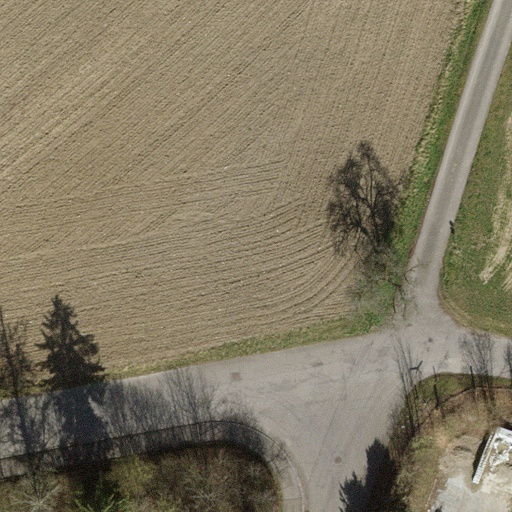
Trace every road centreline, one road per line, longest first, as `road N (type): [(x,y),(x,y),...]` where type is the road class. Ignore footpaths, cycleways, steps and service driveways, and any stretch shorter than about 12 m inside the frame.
road 1 (residential): [(0,419),(398,356)]
road 2 (unclassified): [(511,16),(398,356)]
road 3 (unclassified): [(398,356),(332,511)]
